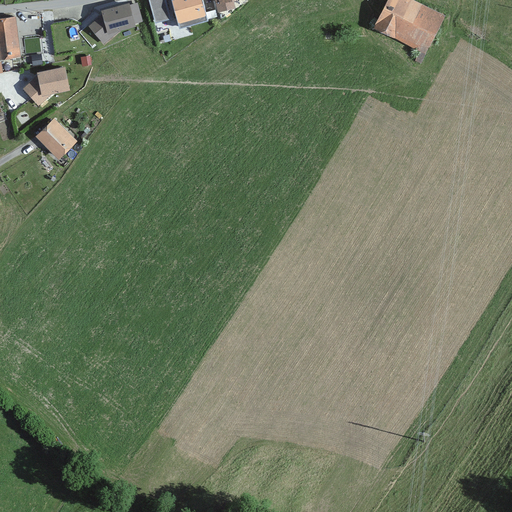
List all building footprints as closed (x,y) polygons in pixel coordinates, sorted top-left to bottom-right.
[(100,9),(101,13),(87,24),(103,45),(120,31),(136,26),(129,0),(100,9)] [(150,0),(155,20),(177,15),(178,22),(209,15),(205,0),(150,0)] [(219,0),(220,3),(217,4),(218,11),(236,7),(234,0),(219,0)] [(445,17),(411,0),(387,0),(374,29),(426,55),(445,17)] [(0,57),(21,56),(17,17),(0,19),(0,57)] [(89,57),(81,58),(82,67),(90,66),(89,57)] [(39,106),(52,94),(70,90),(65,67),(37,73),(38,76),(24,89),(39,106)] [(78,141),(55,118),(37,135),(59,158),(78,141)]
